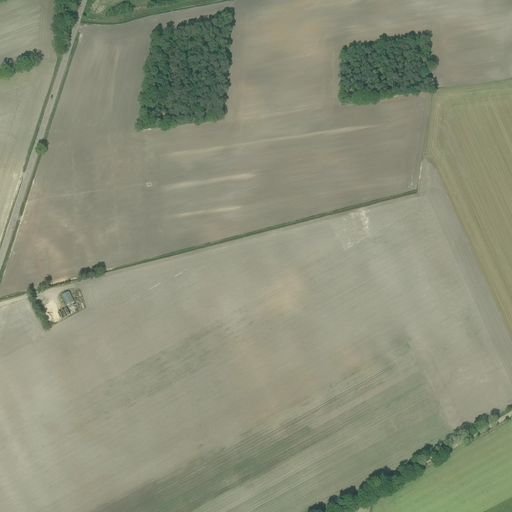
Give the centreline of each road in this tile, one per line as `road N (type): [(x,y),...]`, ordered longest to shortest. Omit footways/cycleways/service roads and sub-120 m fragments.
road 1 (tertiary): [(0,260),(83,0)]
road 2 (track): [(333,511),(511,412)]
